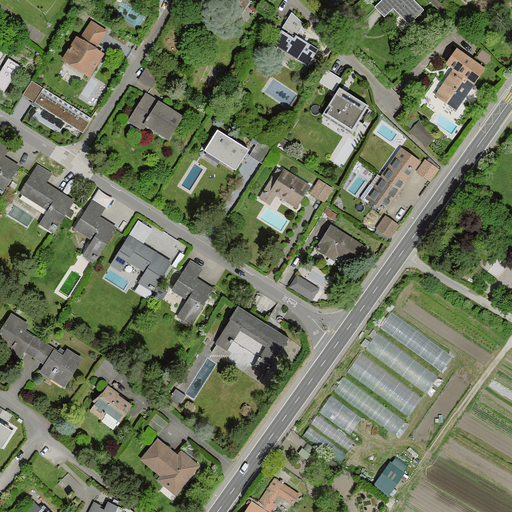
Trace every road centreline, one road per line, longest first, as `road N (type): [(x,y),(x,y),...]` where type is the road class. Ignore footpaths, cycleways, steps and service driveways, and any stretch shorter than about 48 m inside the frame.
road 1 (residential): [(342,336),(72,162)]
road 2 (tertiary): [(511,98),(342,336)]
road 3 (tertiary): [(342,336),(218,511)]
road 4 (residential): [(177,0),(72,162)]
road 5 (residential): [(394,108),(295,0)]
road 6 (track): [(511,318),(400,254)]
road 7 (residential): [(41,433),(142,511)]
road 8 (unknown): [(245,473),(148,397)]
